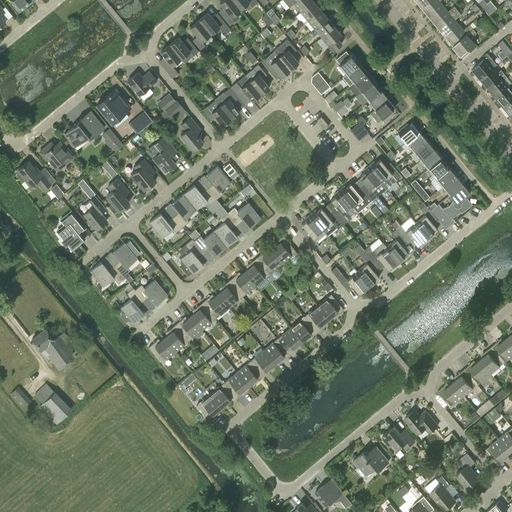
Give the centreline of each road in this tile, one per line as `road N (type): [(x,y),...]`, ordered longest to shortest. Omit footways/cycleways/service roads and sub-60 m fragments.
road 1 (residential): [(429,396),(399,398),(285,493),(228,428),(346,330),(352,305)]
road 2 (residential): [(352,305),(380,302),(511,192)]
road 3 (residential): [(148,58),(122,61),(22,143),(0,131)]
road 4 (residential): [(279,99),(301,80),(359,149),(337,167)]
road 5 (residential): [(511,305),(434,370),(429,396)]
road 6 (residential): [(128,224),(222,146)]
road 7 (residential): [(278,216),(185,293)]
